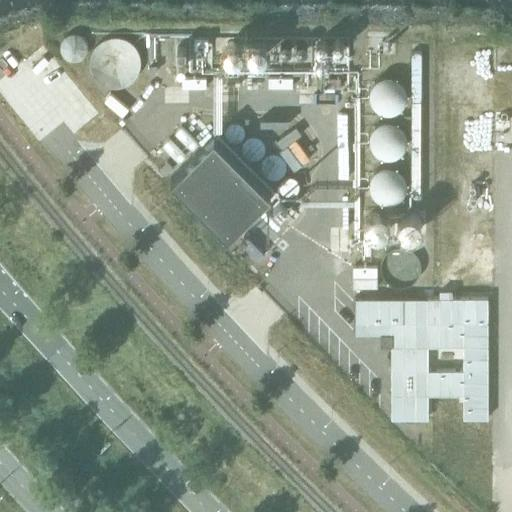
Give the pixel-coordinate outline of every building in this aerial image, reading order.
[(88,48),(88,46),(88,45),(88,43),(87,42),(86,40),(86,38),(84,37),(83,36),(81,35),(79,34),(78,33),(76,33),(74,33),(72,33),(70,33),(69,34),(67,35),(66,35),(65,36),(64,38),(63,39),(62,41),(61,43),(61,44),(61,46),(61,48),(61,50),(62,52),(63,54),(64,55),(65,56),(66,57),(68,58),(69,59),(70,60),(72,60),(74,60),(76,60),(78,60),(79,59),(81,58),(83,57),(84,56),(86,54),(86,53),(87,51),(88,50),(88,48)] [(140,64),(140,61),(140,58),(139,55),(138,52),(138,51),(137,49),(136,48),(135,46),(134,45),(133,44),(132,42),(130,41),(129,40),(127,39),(126,38),(124,38),(122,37),(121,36),(119,36),(117,36),(116,36),(114,36),(112,36),(111,36),(108,37),(105,38),(102,39),(100,41),(98,43),(96,45),(95,46),(94,48),(93,49),(92,51),(91,52),(91,54),(90,55),(90,57),(90,59),(90,61),(90,63),(90,64),(90,66),(91,68),(91,70),(92,71),(93,73),(94,74),(95,76),(96,77),(98,79),(100,81),(102,83),(105,84),(108,85),(111,86),(112,86),(114,86),(116,86),(117,86),(119,86),(121,85),(122,85),(124,84),(126,83),(127,83),(129,82),(130,81),(132,79),(133,78),(134,77),(135,75),(136,74),(137,73),(138,71),(138,70),(139,67),(140,64)] [(328,45),(328,44),(328,43),(327,42),(327,41),(326,40),(325,40),(325,39),(324,39),(323,39),(322,38),(321,38),(320,39),(319,39),(318,40),(317,40),(317,41),(316,42),(316,43),(316,44),(315,45),(316,45),(316,46),(316,47),(317,48),(317,49),(318,49),(319,50),(320,51),(321,51),(322,51),(323,51),(324,50),(325,50),(326,49),(327,48),(327,47),(328,46),(328,45)] [(344,45),(344,44),(344,43),(344,42),(343,41),(342,40),(341,39),(340,38),(339,38),(338,38),(337,38),(336,38),(335,38),(334,39),(333,39),(333,40),(332,41),(331,41),(331,42),(331,43),(331,44),(331,45),(331,46),(331,47),(332,48),(333,49),(334,50),(335,50),(336,51),(337,51),(338,51),(339,51),(340,50),(341,50),(341,49),(342,49),(343,48),(343,47),(344,46),(344,45)] [(242,50),(243,49),(242,48),(242,47),(242,46),(241,45),(241,44),(240,43),(239,42),(238,41),(237,41),(235,40),(234,40),(233,40),(232,40),(230,40),(229,41),(228,41),(228,42),(227,43),(226,43),(225,44),(225,46),(224,47),(224,48),(224,49),(224,51),(224,52),(225,53),(225,54),(226,55),(227,56),(228,57),(228,58),(229,58),(230,58),(232,59),(233,59),(234,59),(235,59),(237,58),(238,58),(239,57),(240,56),(241,55),(241,54),(242,53),(242,52),(242,50)] [(267,50),(267,49),(267,48),(266,47),(266,46),(266,45),(265,44),(264,43),(263,42),(262,41),(261,41),(259,40),(258,40),(257,40),(256,40),(255,40),(254,41),(253,41),(252,42),(251,42),(250,43),(249,44),(249,45),(248,47),(248,48),(248,49),(248,51),(248,52),(249,53),(249,54),(250,55),(251,56),(252,57),(253,57),(254,58),(255,58),(256,59),(257,59),(258,59),(259,58),(261,58),(262,57),(263,57),(264,56),(265,55),(266,54),(266,53),(266,51),(267,50)] [(307,47),(308,46),(308,45),(307,45),(307,44),(307,43),(306,42),(305,42),(305,41),(304,41),(303,40),(302,40),(301,40),(300,40),(299,41),(298,41),(298,42),(297,42),(296,43),(296,44),(296,45),(296,46),(295,46),(296,47),(296,48),(296,49),(296,50),(297,50),(298,51),(298,52),(299,52),(300,52),(301,52),(302,52),(303,52),(304,52),(305,52),(305,51),(306,50),(307,50),(307,49),(307,48),(307,47)] [(291,48),(291,46),(291,45),(290,44),(289,42),(288,41),(287,41),(285,41),(284,41),(282,41),(281,42),(280,43),(280,45),(279,46),(280,48),(280,49),(281,51),(282,51),(284,52),(285,52),(287,52),(288,51),(289,50),(290,49),(291,48)] [(329,61),(329,60),(329,59),(328,58),(328,57),(328,56),(327,56),(326,55),(325,54),(324,54),(323,54),(322,54),(321,54),(320,54),(319,54),(318,55),(317,56),(316,57),(316,58),(316,59),(316,60),(316,61),(316,62),(316,63),(317,64),(318,65),(319,66),(320,66),(321,66),(322,66),(323,66),(324,66),(325,66),(326,65),(327,64),(328,64),(328,63),(328,62),(329,61)] [(185,63),(185,62),(185,61),(185,60),(184,59),(183,58),(182,58),(181,57),(180,58),(179,58),(178,59),(177,59),(177,60),(177,61),(177,62),(177,63),(177,64),(178,65),(179,65),(180,66),(181,66),(182,66),(183,65),(184,65),(185,64),(185,63)] [(406,95),(406,93),(406,90),(405,88),(405,86),(404,84),(402,82),(401,80),(399,78),(397,77),(395,76),(392,75),(390,75),(388,75),(385,75),(383,75),(381,76),(379,77),(377,78),(375,80),(373,82),(372,84),(371,86),(370,88),(369,91),(369,93),(369,95),(370,98),(371,100),(372,102),(373,104),(375,106),(377,107),(379,109),(381,110),(383,111),(385,111),(388,111),(390,111),(392,111),(395,110),(397,109),(399,107),(401,106),(402,104),(404,102),(405,100),(405,98),(406,95)] [(206,77),(181,76),(181,86),(206,86),(206,77)] [(292,76),(268,76),(268,85),(292,85),(292,76)] [(406,140),(407,137),(406,135),(406,132),(405,130),(404,128),(403,126),(401,124),(399,122),(397,121),(395,120),(393,119),(390,119),(388,118),(385,119),(383,119),(381,120),(378,121),(376,122),(375,124),(373,126),(372,128),(371,130),(370,132),(369,135),(369,137),(369,140),(370,142),(371,144),(372,146),(373,148),(375,150),(376,152),(378,153),(381,154),(383,155),(385,156),(388,156),(390,156),(393,155),(395,154),(397,153),(399,152),(401,150),(403,148),(404,146),(405,144),(406,142),(406,140)] [(243,131),(244,130),(243,129),(243,128),(243,127),(242,126),(242,125),(241,124),(240,123),(239,122),(238,122),(237,121),(236,121),(235,121),(233,121),(232,121),(231,122),(230,122),(229,123),(228,124),(227,125),(227,126),(226,127),(226,128),(226,129),(226,130),(226,131),(226,132),(226,133),(227,134),(227,135),(228,136),(229,137),(230,138),(231,138),(232,139),(233,139),(235,139),(236,139),(237,139),(238,138),(239,138),(240,137),(241,136),(242,135),(242,134),(243,133),(243,132),(243,131)] [(214,133),(172,176),(229,232),(271,189),(214,133)] [(264,148),(264,146),(264,145),(264,143),(263,142),(263,141),(262,139),(261,138),(260,137),(259,136),(257,136),(256,135),(255,135),(253,135),(252,135),(250,135),(249,136),(247,136),(246,137),(245,138),(244,139),(243,141),(243,142),(242,143),(242,145),(242,146),(242,148),(242,149),(243,150),(243,152),(244,153),(245,154),(246,155),(247,156),(249,156),(250,157),(252,157),(253,157),(255,157),(256,157),(257,156),(259,156),(260,155),(261,154),(262,153),(263,152),(263,150),(264,149),(264,148)] [(287,144),(279,149),(294,169),(301,163),(287,144)] [(285,166),(285,165),(285,163),(285,161),(284,160),(283,159),(282,157),(281,156),(280,155),(279,154),(278,154),(276,153),(275,153),(273,153),(271,153),(270,153),(268,154),(267,154),(266,155),(265,156),(263,157),(263,159),(262,160),(261,161),(261,163),(261,165),(261,166),(261,168),(262,169),(263,171),(263,172),(265,173),(266,174),(267,175),(268,176),(270,176),(271,176),(273,177),(275,176),(276,176),(278,176),(279,175),(280,174),(281,173),(282,172),(283,171),(284,169),(285,168),(285,166)] [(166,159),(158,168),(165,176),(174,167),(166,159)] [(407,184),(407,182),(407,180),(406,178),(405,176),(405,174),(403,171),(402,169),(400,168),(397,166),(395,165),(392,164),(390,164),(387,164),(385,164),(383,164),(381,165),(379,166),(377,167),(375,169),(374,170),(372,172),(371,175),(370,177),(370,180),(369,182),(370,185),(370,188),(371,190),(372,192),(374,194),(375,196),(377,197),(379,198),(381,199),(383,200),(385,201),(387,201),(390,201),(392,200),(395,200),(397,198),(400,197),(402,195),(403,193),(405,191),(406,189),(406,186),(407,184)] [(298,186),(298,184),(298,183),(298,182),(297,181),(297,180),(296,179),(295,178),(294,177),(293,177),(292,176),(291,176),(290,176),(289,176),(288,176),(287,176),(286,176),(284,177),(283,178),(282,179),(281,180),(281,181),(280,182),(280,183),(280,184),(280,186),(280,187),(281,188),(281,189),(282,190),(283,191),(284,192),(286,193),(287,193),(288,193),(289,193),(290,193),(291,193),(292,193),(293,192),(294,191),(295,191),(296,190),(297,189),(297,188),(298,187),(298,186)] [(390,224),(390,222),(390,221),(389,219),(389,218),(388,216),(387,215),(386,214),(385,213),(384,212),(382,211),(381,210),(379,210),(378,210),(376,210),(374,210),(373,211),(371,212),(370,213),(369,214),(368,215),(367,216),(366,218),(366,219),(365,221),(365,222),(365,224),(366,226),(366,227),(367,229),(368,230),(369,231),(370,232),(371,233),(373,234),(374,234),(376,235),(378,235),(379,235),(381,234),(382,234),(384,233),(385,232),(386,231),(387,230),(388,228),(389,227),(389,226),(390,224)] [(421,224),(421,222),(421,221),(421,219),(420,218),(419,216),(418,215),(417,214),(416,213),(415,212),(414,211),(412,211),(411,211),(409,210),(407,211),(406,211),(404,211),(403,212),(402,213),(401,214),(399,215),(399,216),(398,218),(397,219),(397,221),(397,222),(397,224),(397,225),(398,227),(399,228),(399,230),(400,231),(402,232),(403,233),(404,233),(406,234),(407,234),(409,234),(411,234),(412,234),(414,233),(415,233),(416,232),(417,231),(418,230),(419,228),(420,227),(421,225),(421,224)] [(264,252),(247,235),(240,241),(257,259),(264,252)] [(420,268),(420,266),(420,263),(420,261),(419,259),(418,257),(417,255),(415,253),(414,251),(412,250),(410,248),(408,247),(406,247),(404,246),(401,246),(399,246),(397,246),(394,247),(392,247),(390,248),(388,250),(386,251),(385,253),(383,255),(382,257),(381,259),(381,261),(380,263),(380,266),(380,268),(381,270),(381,273),(382,275),(383,277),(385,279),(386,280),(388,282),(390,283),(392,284),(394,285),(397,285),(399,286),(401,286),(404,285),(406,285),(408,284),(410,283),(412,282),(414,280),(415,279),(417,277),(418,275),(419,273),(420,270),(420,268)] [(488,295),(432,295),(355,296),(355,332),(392,332),(392,416),(397,416),(426,416),(426,391),(464,391),(464,416),(488,416),(488,295)]
